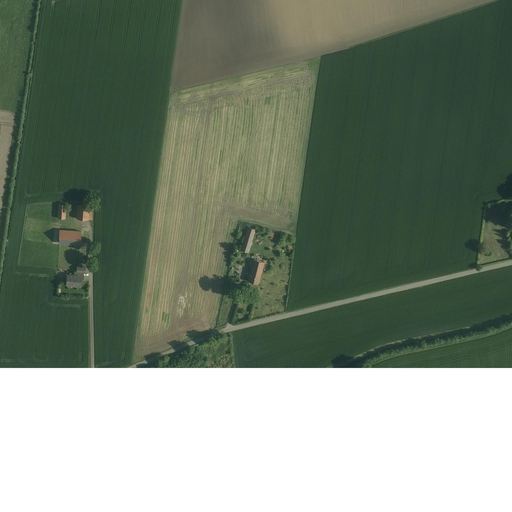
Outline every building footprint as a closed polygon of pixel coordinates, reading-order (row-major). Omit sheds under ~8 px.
[(90,206),(77,205),(77,218),(89,219),(90,206)] [(255,229),(248,227),(240,249),(248,251),(255,229)] [(81,231),(60,230),(59,243),(74,244),(74,248),(79,248),(80,244),(81,231)] [(264,262),(253,259),(248,280),(258,283),(264,262)] [(67,275),(67,284),(69,286),(71,284),(75,285),(77,286),(78,286),(80,286),(81,282),(83,282),(83,272),(77,272),(77,275),(67,275)]
